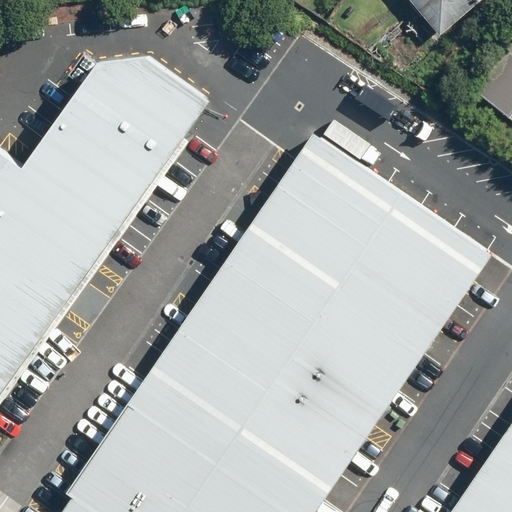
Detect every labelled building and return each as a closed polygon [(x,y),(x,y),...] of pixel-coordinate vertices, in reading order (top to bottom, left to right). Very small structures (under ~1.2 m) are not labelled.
[(421,0),(446,28),(478,0),(421,0)] [(511,45),(510,44),(480,87),(511,109),(511,45)] [(0,413),(225,91),(168,49),(114,52),(39,168),(0,142),(0,413)] [(308,511),(490,244),(322,131),(63,511),(308,511)] [(511,511),(511,442),(464,511),(511,511)]
